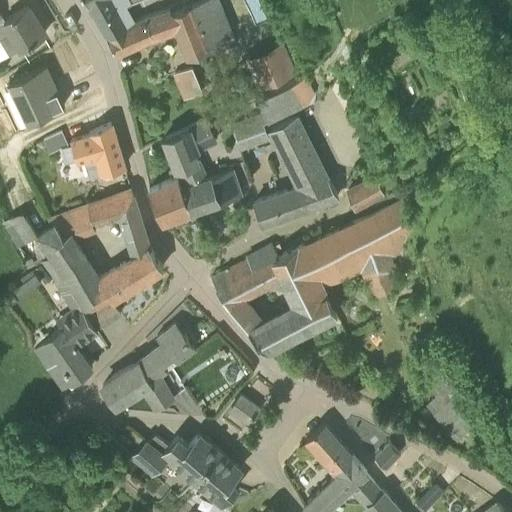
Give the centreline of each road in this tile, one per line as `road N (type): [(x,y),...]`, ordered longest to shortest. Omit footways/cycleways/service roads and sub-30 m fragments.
road 1 (residential): [(191,278),(157,237),(104,55),(72,0)]
road 2 (residential): [(511,500),(439,451),(325,395)]
road 3 (residential): [(257,454),(213,425),(71,404)]
road 4 (track): [(511,124),(413,189),(348,216)]
road 5 (residential): [(191,278),(71,404)]
road 6 (residential): [(305,387),(271,370),(191,278)]
road 7 (residential): [(411,511),(339,426),(325,395)]
